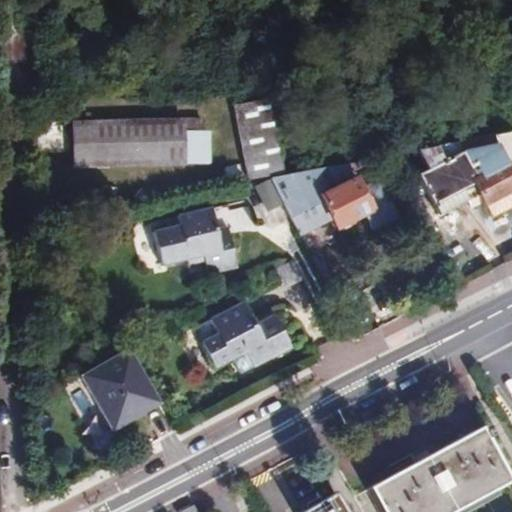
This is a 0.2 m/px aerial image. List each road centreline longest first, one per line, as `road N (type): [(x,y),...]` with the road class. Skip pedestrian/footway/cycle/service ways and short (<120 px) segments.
road 1 (residential): [(14,511),(2,0)]
road 2 (secondary): [(425,351),(121,511)]
road 3 (track): [(511,115),(383,0)]
